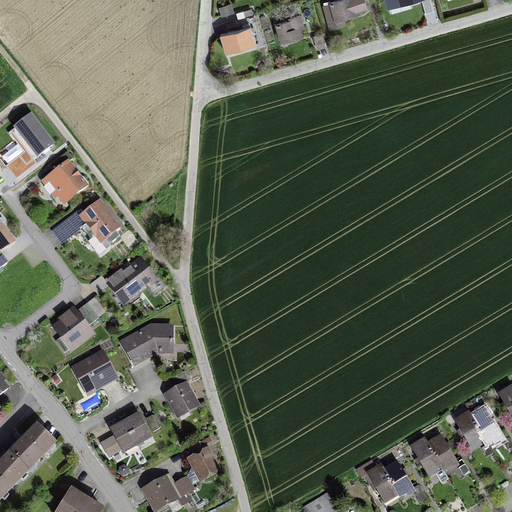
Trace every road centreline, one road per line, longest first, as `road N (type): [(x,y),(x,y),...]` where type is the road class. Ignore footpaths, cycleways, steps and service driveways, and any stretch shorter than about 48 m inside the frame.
road 1 (residential): [(246,511),(185,286),(200,99)]
road 2 (residential): [(200,99),(511,8)]
road 3 (track): [(185,286),(34,92)]
road 4 (residential): [(128,511),(0,343)]
